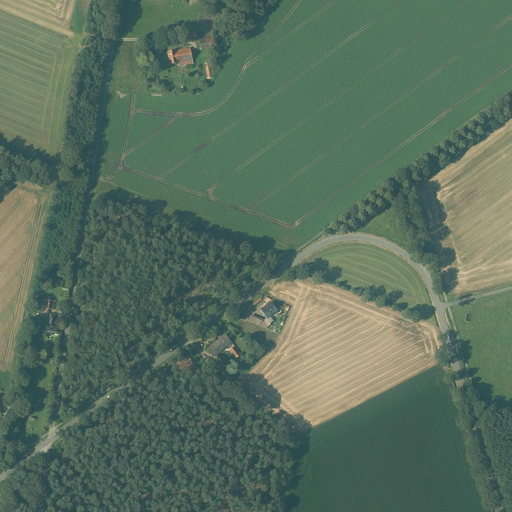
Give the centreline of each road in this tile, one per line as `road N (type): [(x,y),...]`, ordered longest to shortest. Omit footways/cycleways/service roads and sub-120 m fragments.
road 1 (residential): [(49,441),(117,0)]
road 2 (tertiary): [(329,241),(49,441)]
road 3 (tertiary): [(500,511),(425,274)]
road 4 (residential): [(401,184),(511,103)]
